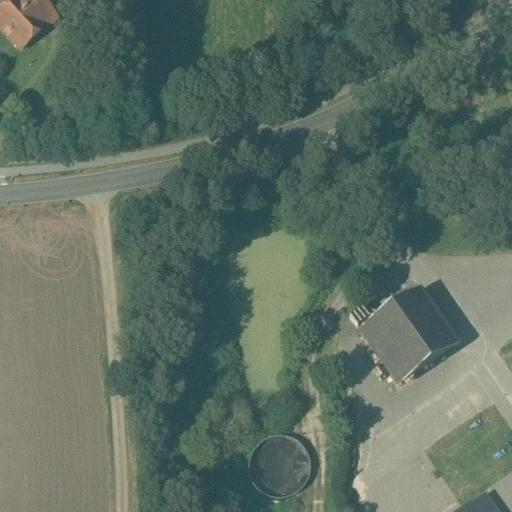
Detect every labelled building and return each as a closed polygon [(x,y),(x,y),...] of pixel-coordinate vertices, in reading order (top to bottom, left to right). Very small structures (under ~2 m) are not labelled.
[(33,0),(17,0),(0,16),(0,31),(21,53),(54,21),(33,0)] [(0,0),(0,16),(17,0),(0,0)] [(415,299),(360,338),(395,388),(443,354),(451,349),(415,299)] [(511,304),(479,330),(511,373),(511,304)] [(315,479),(285,437),(255,458),(284,501),(315,479)]
